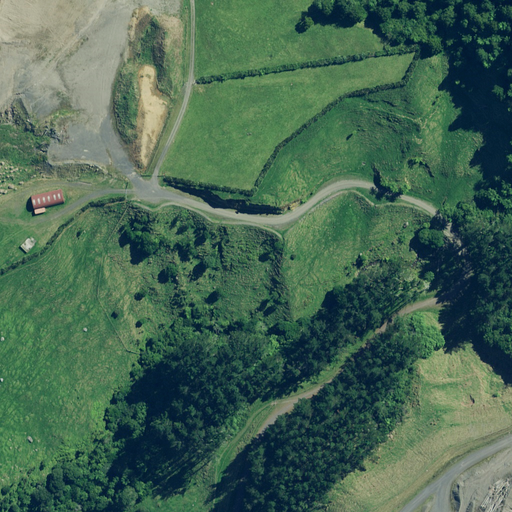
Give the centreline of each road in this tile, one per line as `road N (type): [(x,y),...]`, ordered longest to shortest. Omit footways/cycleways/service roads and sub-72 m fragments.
road 1 (track): [(148,186),(219,212),(412,195),(461,227),(470,249),(443,302)]
road 2 (track): [(228,511),(234,459),(275,413),(339,374),(385,322),(443,302)]
road 3 (track): [(443,302),(459,338),(456,390),(475,480),(469,511)]
road 4 (track): [(195,0),(183,93),(148,186)]
